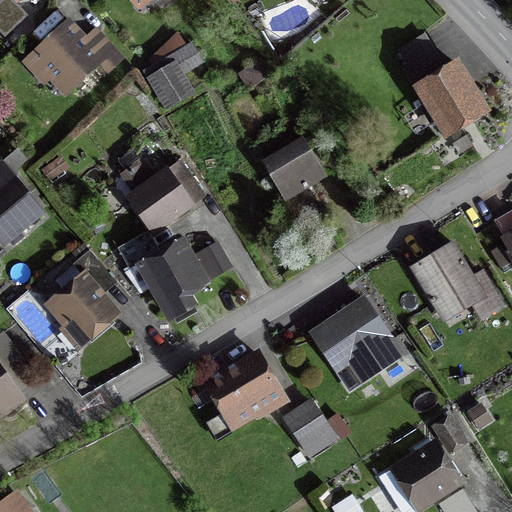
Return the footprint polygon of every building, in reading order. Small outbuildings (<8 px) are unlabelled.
[(0,0),(0,12),(5,8),(13,0),(0,0)] [(82,44),(66,27),(33,57),(49,74),(65,91),(97,61),(106,70),(119,58),(110,48),(97,60),(82,44)] [(482,111),(468,87),(455,66),(445,73),(422,36),(398,51),(420,88),(417,90),(444,134),(482,111)] [(186,50),(148,72),(166,104),(185,93),(175,76),(195,65),(186,50)] [(239,75),(248,89),(272,72),(265,63),(254,63),(239,75)] [(323,177),(301,140),(262,164),(282,198),(297,223),(320,209),(307,187),(323,177)] [(130,199),(152,230),(200,197),(180,165),(162,178),(135,196),(130,199)] [(38,212),(11,180),(0,188),(0,240),(2,243),(6,239),(11,245),(20,238),(16,231),(38,212)] [(150,289),(152,287),(170,320),(192,308),(183,292),(200,282),(180,247),(162,257),(159,252),(154,255),(144,237),(118,251),(127,268),(128,269),(139,263),(151,285),(149,286),(150,289)] [(437,314),(478,290),(451,245),(441,251),(410,269),(437,314)] [(80,343),(84,340),(113,315),(82,278),(49,306),(66,326),(80,343)] [(345,392),(400,358),(364,300),(309,334),(345,392)] [(275,389),(256,357),(208,386),(233,429),(252,417),(246,406),(267,394),(275,389)] [(0,400),(15,390),(0,370),(0,400)] [(326,427),(309,403),(284,420),(299,443),(305,452),(331,435),(326,427)] [(441,440),(449,453),(464,443),(448,418),(433,427),(441,440)] [(433,445),(393,470),(417,508),(456,483),(433,445)] [(0,511),(26,511),(14,496),(0,505),(0,511)]
